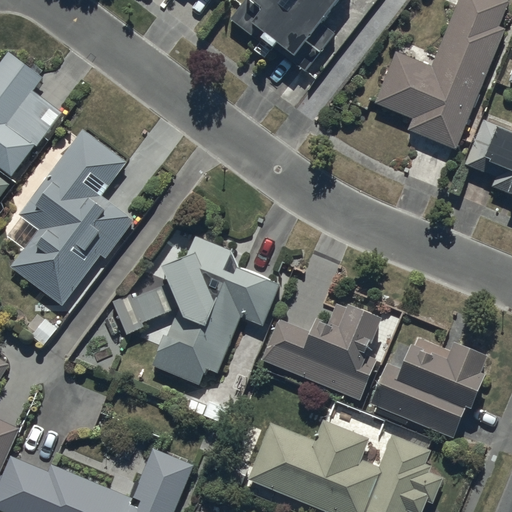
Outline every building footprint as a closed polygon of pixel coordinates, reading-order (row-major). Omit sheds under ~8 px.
[(306,72),(336,33),(324,23),(339,0),(239,0),(228,13),(306,72)] [(395,49),(374,101),(412,116),(407,126),(456,146),(505,25),(498,23),(507,0),(456,0),(431,62),(395,49)] [(0,163),(12,173),(62,110),(33,89),(44,76),(8,50),(0,61),(0,163)] [(511,129),(483,118),(465,161),(494,172),(490,184),(511,192),(511,129)] [(39,227),(11,264),(63,304),(102,253),(107,257),(136,220),(103,194),(129,160),(84,127),(21,213),(39,227)] [(0,196),(10,182),(0,174),(0,196)] [(179,303),(152,364),(200,382),(206,365),(218,369),(241,315),(263,323),(279,281),(236,263),(230,248),(195,233),(187,248),(161,257),(179,303)] [(278,317),(261,356),(359,398),(376,357),(366,353),(380,313),(347,300),(346,305),(336,302),(329,319),(315,313),(308,328),(278,317)] [(386,362),(370,402),(453,435),(465,402),(471,405),(486,369),(482,368),(488,351),(452,338),(449,348),(418,335),(416,341),(410,339),(400,366),(386,362)] [(0,472),(21,426),(0,414),(0,379),(11,361),(0,354),(0,472)] [(281,384),(262,376),(250,407),(269,414),(281,384)] [(270,421),(247,477),(334,511),(409,511),(408,508),(418,511),(420,511),(426,499),(434,501),(443,475),(429,470),(432,464),(426,461),(431,449),(392,433),(379,465),(359,457),(369,436),(323,417),(315,439),(270,421)] [(12,453),(0,481),(0,508),(9,511),(172,511),(193,462),(152,445),(132,493),(50,459),(47,467),(12,453)]
